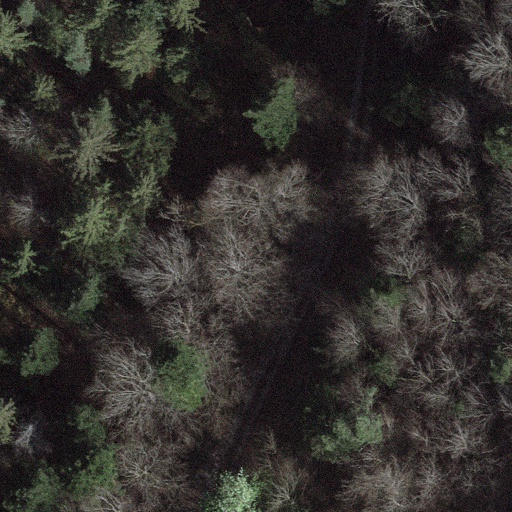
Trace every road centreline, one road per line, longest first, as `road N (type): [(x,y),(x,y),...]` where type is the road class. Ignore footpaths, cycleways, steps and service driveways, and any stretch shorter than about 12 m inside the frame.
road 1 (track): [(375,0),(339,211),(208,511)]
road 2 (motorway): [(204,511),(209,249),(236,0)]
